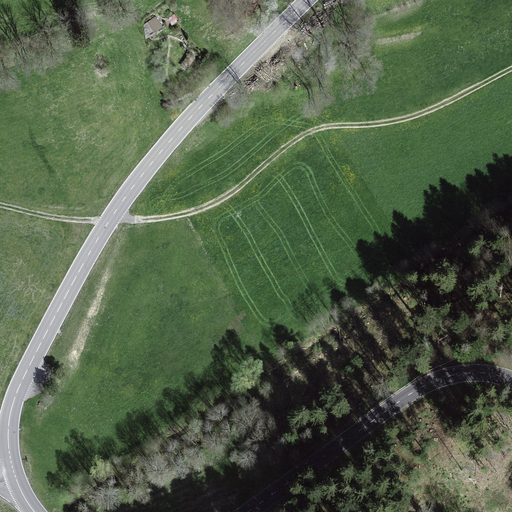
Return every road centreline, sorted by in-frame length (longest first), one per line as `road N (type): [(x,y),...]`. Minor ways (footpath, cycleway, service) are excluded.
road 1 (secondary): [(310,0),(171,144),(111,224),(11,410),(12,468)]
road 2 (track): [(511,70),(403,121),(323,131),(294,144),(217,204),(163,220),(115,218)]
road 3 (secondary): [(246,511),(425,385),(465,373),(511,383)]
